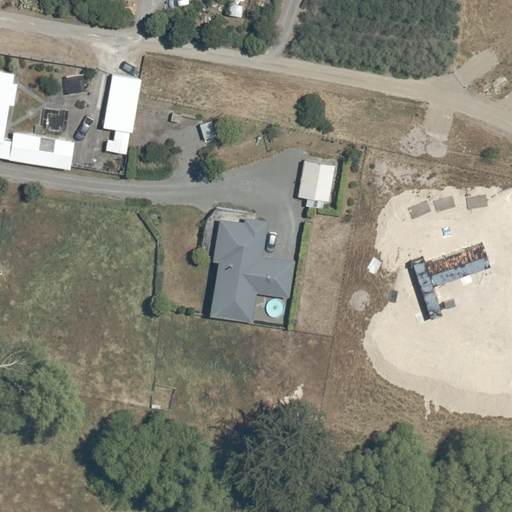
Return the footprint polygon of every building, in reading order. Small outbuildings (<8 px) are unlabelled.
[(95,125),(107,127),(106,137),(102,136),(101,146),(122,149),(125,130),(127,130),(135,78),(103,73),(95,125)] [(0,124),(4,103),(8,104),(12,77),(0,74),(0,124)] [(79,93),(77,75),(58,77),(60,95),(79,93)] [(68,140),(7,131),(3,158),(64,167),(68,140)] [(330,162),(299,157),(293,194),(324,199),(330,162)] [(257,257),(260,221),(211,216),(207,256),(211,257),(206,314),(246,318),(249,292),(285,295),(288,260),(257,257)]
